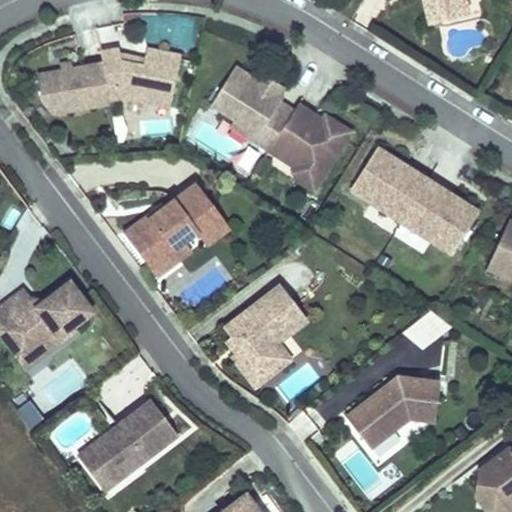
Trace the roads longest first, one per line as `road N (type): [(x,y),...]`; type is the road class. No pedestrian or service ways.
road 1 (residential): [(316,511),(254,434),(177,372),(0,135)]
road 2 (residential): [(252,0),(311,28),(511,155)]
road 3 (unknown): [(415,511),(511,434)]
